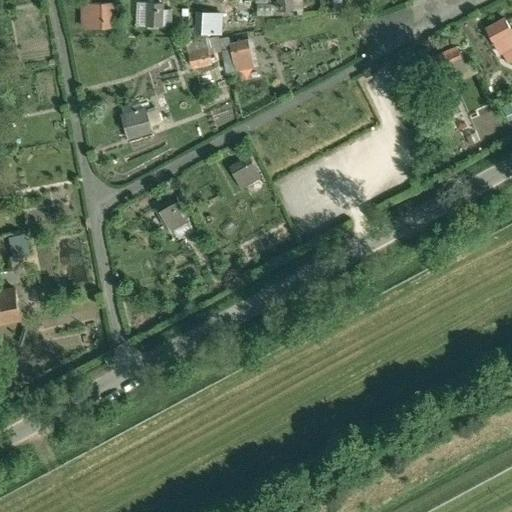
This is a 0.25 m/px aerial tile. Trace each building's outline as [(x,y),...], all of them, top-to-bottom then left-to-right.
[(300,0),(283,0),(284,11),(291,11),(291,15),(302,14),(300,0)] [(84,1),(83,26),(112,26),(113,1),(84,1)] [(136,2),(135,23),(162,25),(162,3),(136,2)] [(220,31),(221,13),(202,12),(201,30),(220,31)] [(504,19),(485,29),(492,44),(511,34),(504,19)] [(246,41),(228,44),(233,70),(251,67),(246,41)] [(206,49),(187,53),(190,67),(209,63),(206,49)] [(120,114),(126,139),(149,133),(143,108),(120,114)] [(246,157),(227,167),(238,188),(257,178),(246,157)] [(187,220),(176,197),(156,207),(168,230),(187,220)] [(0,323),(21,319),(15,289),(0,292),(0,323)]
